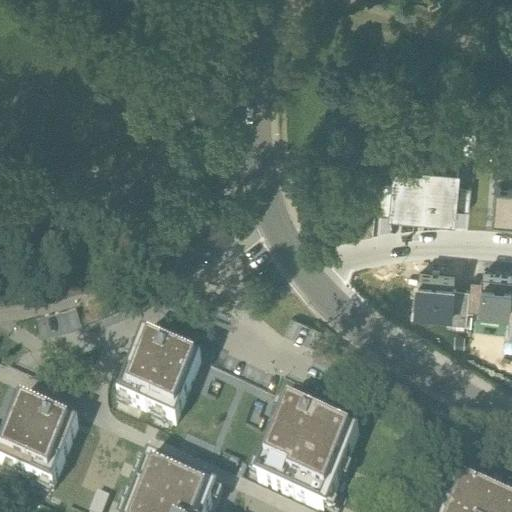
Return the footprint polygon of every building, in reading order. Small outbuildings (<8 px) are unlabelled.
[(159,156),(171,121),(155,115),(143,151),(159,156)] [(389,220),(456,227),(462,167),(395,160),(389,220)] [(492,223),(511,225),(511,190),(495,189),(492,223)] [(191,218),(193,222),(167,241),(189,269),(228,240),(207,211),(206,212),(204,209),(201,207),(197,206),(194,206),(191,208),(190,211),(190,215),(191,218)] [(509,320),(511,286),(511,279),(483,277),(482,286),(479,317),(509,320)] [(419,278),(415,318),(447,321),(451,321),(453,294),(454,281),(419,278)] [(467,316),(479,317),(482,286),(470,285),(469,295),(467,316)] [(467,316),(469,295),(453,294),(451,321),(447,321),(447,329),(466,331),(467,316)] [(142,335),(116,394),(175,419),(200,361),(142,335)] [(77,423),(19,397),(0,438),(0,458),(51,481),(77,423)] [(261,462),(256,473),(322,502),(327,491),(330,492),(340,471),(336,469),(341,458),(345,460),(358,431),(288,400),(283,411),(280,409),(257,460),(261,462)] [(203,511),(210,497),(206,495),(212,482),(147,453),(142,465),(145,467),(141,476),(137,475),(130,490),(134,492),(125,511),(203,511)] [(511,511),(511,498),(457,474),(439,511),(511,511)]
